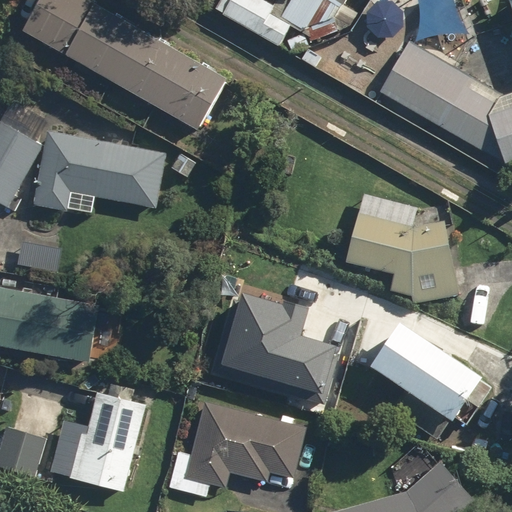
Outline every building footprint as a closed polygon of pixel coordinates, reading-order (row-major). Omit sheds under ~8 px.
[(81,0),(30,0),(13,29),(196,134),(226,82),(81,0)] [(277,51),(291,27),(271,15),(274,10),(256,0),(228,0),(219,16),(277,51)] [(286,0),(330,27),(346,0),(286,0)] [(511,0),(510,0),(506,1),(511,18),(511,93),(501,97),(411,42),(380,93),(507,171),(511,169),(511,0)] [(453,0),(420,0),(418,40),(442,36),(468,37),(454,8),(453,0)] [(0,206),(7,211),(42,147),(34,143),(43,127),(8,107),(0,121),(0,206)] [(94,201),(156,211),(166,154),(45,133),(32,209),(91,219),(94,201)] [(410,229),(417,208),(366,192),(344,263),(390,277),(397,306),(459,292),(444,221),(410,229)] [(0,350),(90,363),(98,307),(0,293),(0,350)] [(222,374),(320,400),(334,348),(306,341),(312,318),(242,299),(222,374)] [(402,394),(390,410),(438,442),(459,412),(470,420),(489,392),(478,384),(479,382),(397,327),(368,371),(402,394)] [(112,387),(109,398),(97,395),(89,428),(62,421),(49,477),(80,484),(123,495),(144,406),(132,403),(134,392),(112,387)] [(211,486),(224,490),(228,476),(267,487),(270,475),(290,481),(304,428),(206,401),(191,456),(178,452),(169,487),(208,498),(211,486)] [(47,440),(6,428),(4,436),(0,435),(0,468),(37,478),(47,440)] [(406,496),(339,511),(464,511),(475,502),(438,464),(406,496)]
